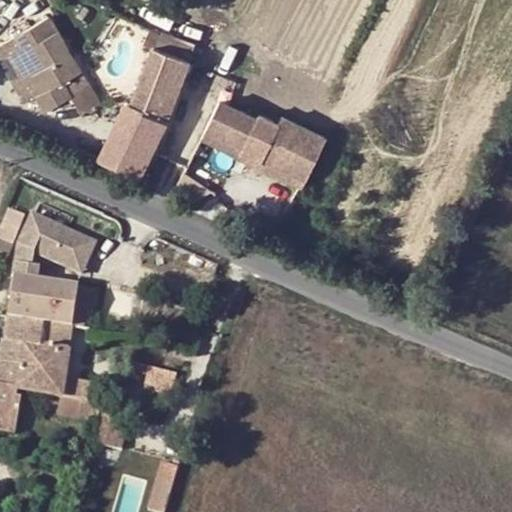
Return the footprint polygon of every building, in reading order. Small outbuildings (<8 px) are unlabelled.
[(52,13),(19,33),(51,86),(38,94),(47,109),(75,93),(66,77),(83,67),(52,13)] [(190,56),(195,41),(161,29),(156,44),(190,56)] [(51,86),(19,33),(5,41),(36,94),(38,94),(51,86)] [(191,57),(153,43),(132,101),(124,99),(100,148),(145,170),(172,114),(191,57)] [(83,67),(66,77),(75,93),(88,114),(105,104),(83,67)] [(246,142),(267,154),(269,149),(313,168),(330,127),(286,107),(282,115),(263,106),(261,111),(223,94),(211,122),(248,138),(246,142)] [(211,122),(207,132),(309,176),(313,168),(269,149),(267,154),(246,142),(248,138),(211,122)] [(0,237),(0,253),(10,258),(27,216),(11,209),(0,237)] [(34,215),(21,245),(36,252),(85,274),(98,244),(34,215)] [(36,252),(21,245),(18,262),(34,265),(36,252)] [(34,265),(18,262),(15,277),(31,280),(34,265)] [(31,280),(15,277),(9,315),(75,326),(85,327),(88,307),(98,308),(99,292),(31,280)] [(75,326),(9,315),(1,362),(67,373),(75,326)] [(67,373),(1,362),(0,370),(0,431),(17,435),(23,399),(18,398),(19,393),(62,400),(59,417),(101,424),(97,445),(127,450),(132,422),(115,419),(117,409),(103,407),(104,404),(86,401),(90,383),(66,379),(67,373)] [(151,367),(131,363),(129,370),(149,375),(146,388),(174,394),(178,375),(151,367)] [(182,466),(164,461),(158,487),(176,492),(182,466)]
